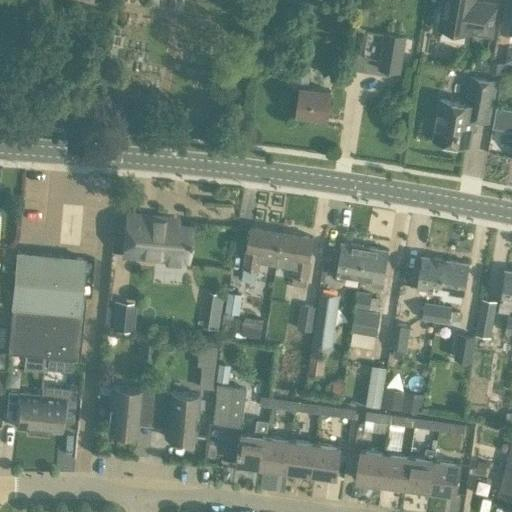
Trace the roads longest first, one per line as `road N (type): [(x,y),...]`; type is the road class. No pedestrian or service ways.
road 1 (tertiary): [(511,212),(244,169),(0,149)]
road 2 (residential): [(292,511),(143,489)]
road 3 (residential): [(143,489),(0,482)]
